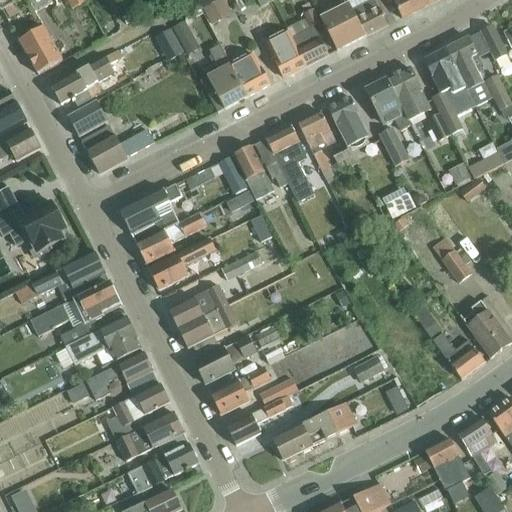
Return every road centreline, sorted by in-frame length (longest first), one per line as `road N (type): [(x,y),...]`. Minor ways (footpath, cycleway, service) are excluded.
road 1 (unclassified): [(85,199),(481,0)]
road 2 (residential): [(242,511),(85,199)]
road 3 (tertiary): [(254,511),(331,480),(511,370)]
road 4 (residential): [(85,199),(0,41)]
